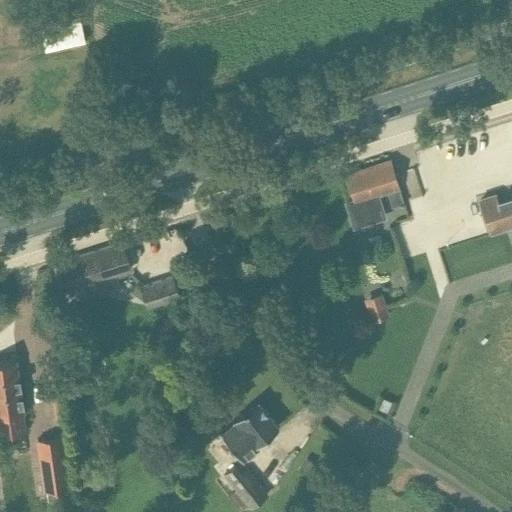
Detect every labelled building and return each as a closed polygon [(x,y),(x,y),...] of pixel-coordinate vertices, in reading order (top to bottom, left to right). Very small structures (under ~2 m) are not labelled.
[(45,49),(85,40),(81,23),(42,31),(45,49)] [(390,159),(346,173),(354,199),(348,201),(346,201),(348,206),(350,212),(352,219),(352,218),(354,226),(366,222),(367,224),(373,222),(372,220),(384,216),(381,206),(382,206),(378,194),(387,191),(392,206),(404,202),(390,159)] [(511,226),(511,187),(479,198),(490,234),(511,226)] [(65,289),(130,268),(122,241),(56,262),(65,289)] [(174,274),(141,285),(148,306),(181,296),(174,274)] [(365,298),(368,305),(372,319),(388,314),(381,292),(365,298)] [(0,359),(0,433),(26,430),(15,358),(0,359)] [(386,411),(391,401),(383,397),(379,407),(386,411)] [(232,424),(221,432),(243,459),(259,446),(257,443),(279,425),(264,407),(263,408),(259,404),(260,403),(257,399),(236,416),(234,417),(236,420),(232,424)] [(62,435),(37,438),(45,490),(69,486),(62,435)] [(235,466),(224,475),(248,503),(250,506),(267,492),(247,468),(241,473),(235,466)]
